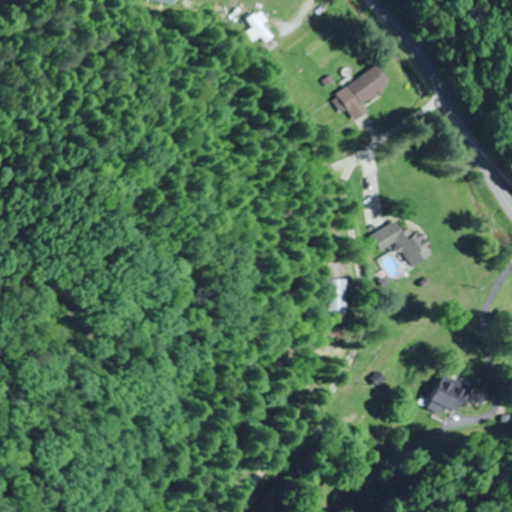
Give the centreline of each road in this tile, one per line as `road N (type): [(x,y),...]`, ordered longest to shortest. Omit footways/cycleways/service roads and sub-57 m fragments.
road 1 (residential): [(237,511),(360,344),(363,277),(348,197),(363,149),(441,99)]
road 2 (secondary): [(511,217),(419,60),(367,0)]
